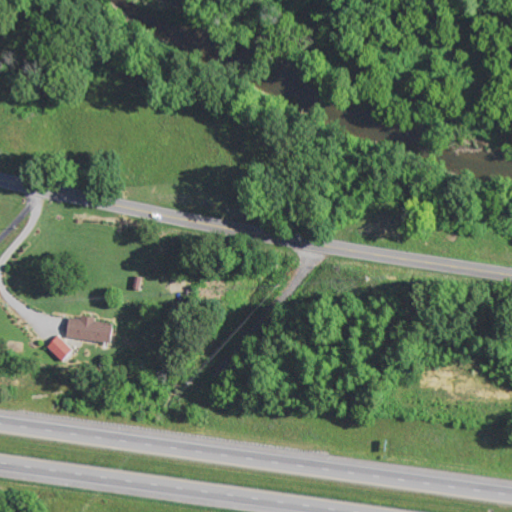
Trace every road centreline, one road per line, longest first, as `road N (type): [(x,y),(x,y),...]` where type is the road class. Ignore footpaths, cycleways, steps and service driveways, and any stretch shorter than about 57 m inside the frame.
road 1 (motorway): [(511,492),(0,422)]
road 2 (primary): [(489,272),(0,181)]
road 3 (motorway): [(0,465),(330,511)]
